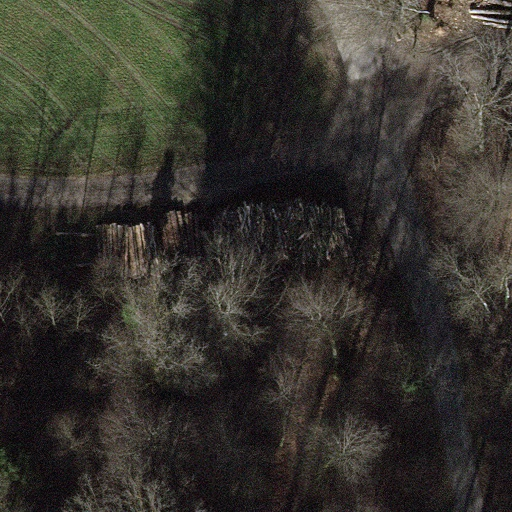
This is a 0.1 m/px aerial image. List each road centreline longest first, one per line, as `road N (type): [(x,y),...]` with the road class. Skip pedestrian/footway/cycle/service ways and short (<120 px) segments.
road 1 (track): [(376,139),(440,319),(474,511)]
road 2 (track): [(376,139),(178,194),(0,188)]
road 3 (track): [(511,57),(376,139)]
road 4 (track): [(329,0),(376,139)]
